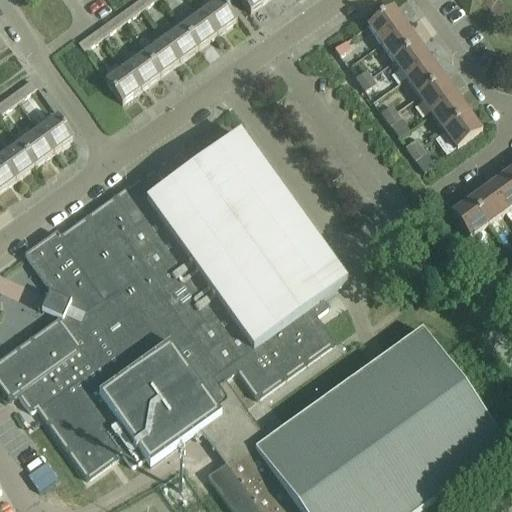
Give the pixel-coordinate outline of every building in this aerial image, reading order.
[(160,2),(158,0),(147,0),(136,9),(141,16),(160,2)] [(269,5),(265,0),(236,0),(250,19),(269,5)] [(220,5),(201,19),(217,42),(237,28),(220,5)] [(136,9),(117,22),(122,30),(141,16),(136,9)] [(381,51),(406,33),(393,15),(368,33),(381,51)] [(217,42),(201,19),(182,32),(199,55),(217,42)] [(122,30),(117,22),(97,36),(103,44),(122,30)] [(182,32),(163,46),(179,69),(199,55),(182,32)] [(419,50),(406,33),(381,51),(394,68),(419,50)] [(103,44),(97,36),(78,50),(83,57),(103,44)] [(179,69),(163,46),(144,60),(160,83),(179,69)] [(345,49),(335,57),(339,63),(350,56),(345,49)] [(431,68),(419,50),(394,68),(406,86),(431,68)] [(144,60),(124,74),(141,97),(160,83),(144,60)] [(431,68),(406,86),(419,103),(444,85),(431,68)] [(141,97),(124,74),(105,88),(122,111),(141,97)] [(360,92),(371,84),(366,78),(355,86),(360,92)] [(371,84),(360,92),(365,99),(376,91),(371,84)] [(444,85),(419,103),(431,120),(456,102),(444,85)] [(12,101),(17,108),(37,94),(31,87),(12,101)] [(0,120),(17,108),(12,101),(0,109),(0,120)] [(469,120),(456,102),(431,120),(444,138),(469,120)] [(385,127),(396,119),(391,113),(380,121),(385,127)] [(396,119),(385,127),(390,134),(401,126),(396,119)] [(482,138),(469,120),(444,138),(457,156),(482,138)] [(57,122),(37,136),(54,159),(73,145),(57,122)] [(54,159),(37,136),(18,150),(35,173),(54,159)] [(268,449),(268,448),(225,388),(237,379),(257,407),(335,350),(317,324),(326,318),(328,316),(328,314),(326,310),(326,307),(327,305),(329,303),(347,290),(241,141),(193,175),(181,157),(170,165),(59,244),(56,239),(24,262),(56,308),(50,322),(61,326),(42,340),(0,370),(0,395),(9,408),(16,402),(28,418),(29,419),(30,420),(35,418),(36,417),(86,487),(121,463),(129,473),(130,474),(132,474),(135,474),(136,473),(145,467),(149,473),(200,437),(225,471),(228,475),(233,472),(230,468),(247,456),(255,457),(256,458),(268,449)] [(410,162),(421,154),(416,147),(405,155),(410,162)] [(18,150),(0,163),(0,164),(16,187),(35,173),(18,150)] [(425,160),(421,154),(410,162),(415,168),(425,160)] [(0,164),(0,197),(16,187),(0,164)] [(511,190),(505,180),(488,193),(506,219),(511,214),(511,190)] [(506,219),(488,193),(470,206),(489,232),(506,219)] [(489,232),(470,206),(452,219),(471,245),(489,232)] [(426,234),(420,227),(412,233),(416,238),(417,240),(426,234)] [(233,472),(228,475),(254,511),(428,511),(508,455),(423,337),(268,448),(268,449),(256,458),(255,457),(247,456),(230,468),(233,472)] [(254,511),(228,475),(225,471),(209,483),(229,511),(254,511)]
